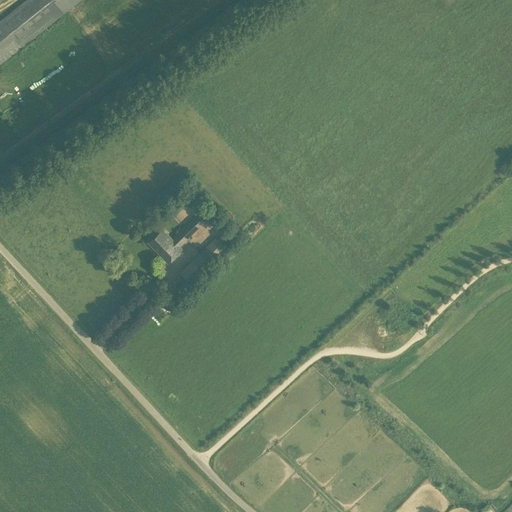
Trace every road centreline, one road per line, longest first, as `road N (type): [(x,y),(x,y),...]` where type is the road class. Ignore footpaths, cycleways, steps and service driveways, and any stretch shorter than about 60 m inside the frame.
road 1 (track): [(199,462),(309,360),(326,351),(399,351),(479,272),(511,259)]
road 2 (unclassified): [(251,511),(0,246)]
